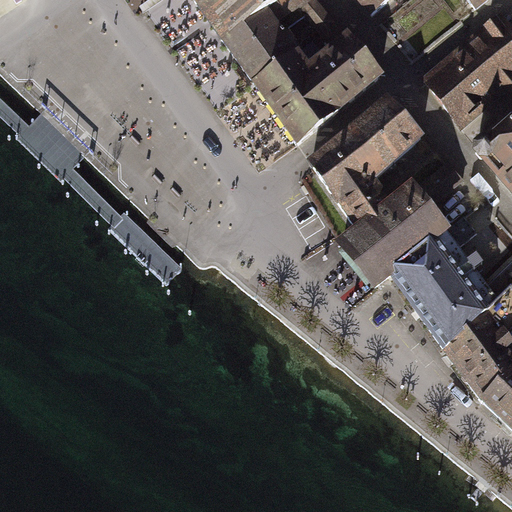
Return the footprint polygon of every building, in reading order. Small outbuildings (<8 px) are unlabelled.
[(302,13),(315,3),(312,0),(196,0),(192,3),(194,4),(221,43),(252,84),(293,55),(271,24),(278,19),(285,29),(303,15),(302,13)] [(356,0),(369,14),(386,0),(356,0)] [(464,0),(472,9),(483,0),(464,0)] [(300,38),(326,17),(322,13),(297,34),(300,38)] [(476,35),(422,81),(458,127),(459,126),(460,127),(511,81),(511,38),(497,19),(476,35)] [(252,84),(294,145),(335,112),(336,112),(348,102),(347,102),(377,78),(344,39),(324,56),(317,48),(299,63),(293,55),(252,84)] [(418,138),(386,102),(349,132),(308,165),(355,233),(387,208),(370,181),(416,139),(418,138)] [(511,121),(481,149),(480,150),(478,151),(478,154),(479,157),(481,157),(498,177),(497,178),(511,194),(511,121)] [(338,247),(371,288),(387,274),(430,241),(443,231),(424,208),(438,197),(459,181),(444,166),(411,192),(410,190),(387,208),(355,233),(338,247)] [(443,231),(430,241),(442,258),(473,233),(461,217),(443,231)] [(442,258),(430,241),(387,274),(442,352),(511,285),(511,261),(482,291),(492,302),(482,312),(442,258)] [(511,326),(511,285),(442,352),(478,402),(479,402),(511,367),(511,355),(500,338),(511,326)] [(511,367),(479,402),(511,432),(511,367)]
